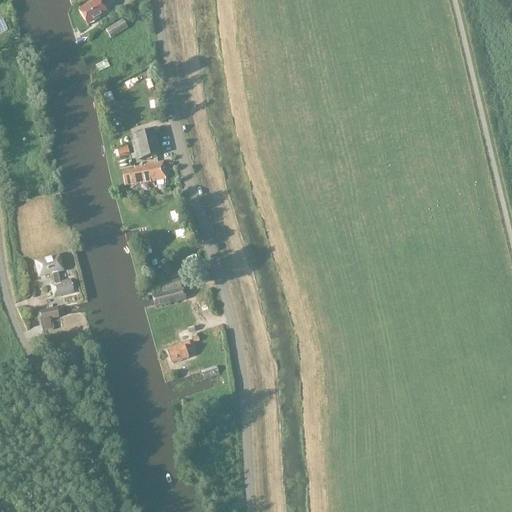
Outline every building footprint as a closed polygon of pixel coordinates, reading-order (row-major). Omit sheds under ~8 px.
[(96,0),(84,8),(78,12),(87,26),(106,14),(101,6),(110,1),(110,0),(96,0)] [(110,39),(127,28),(122,21),(105,31),(110,39)] [(113,97),(107,99),(110,108),(116,106),(113,97)] [(150,97),(142,98),(144,108),(152,107),(150,97)] [(154,132),(129,138),(135,162),(160,156),(154,132)] [(116,141),(117,162),(127,161),(126,141),(116,141)] [(137,170),(123,173),(125,187),(140,184),(140,185),(165,180),(162,162),(137,167),(137,170)] [(141,244),(143,250),(152,247),(150,240),(141,244)] [(70,281),(59,284),(56,271),(62,269),(59,257),(35,263),(38,274),(47,272),(48,275),(52,274),(54,285),(50,286),(53,298),(70,294),(69,291),(72,291),(70,281)] [(154,297),(156,308),(186,300),(184,289),(154,297)] [(58,319),(56,309),(36,313),(38,323),(58,319)] [(181,348),(168,352),(172,365),(189,359),(186,351),(191,349),(189,341),(180,344),(181,348)]
